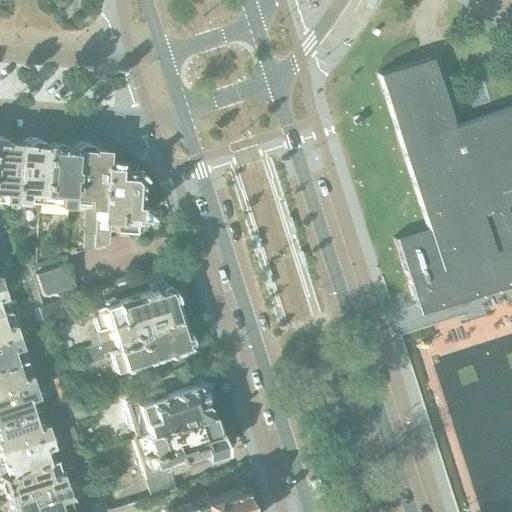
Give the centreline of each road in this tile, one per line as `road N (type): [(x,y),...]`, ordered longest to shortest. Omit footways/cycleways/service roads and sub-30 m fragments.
road 1 (tertiary): [(412,511),(273,82)]
road 2 (tertiary): [(181,111),(307,511)]
road 3 (residential): [(0,110),(150,122),(181,111)]
road 4 (residential): [(163,53),(98,65),(0,56)]
